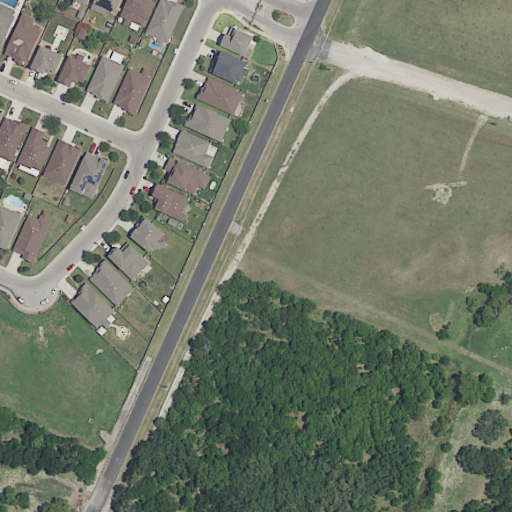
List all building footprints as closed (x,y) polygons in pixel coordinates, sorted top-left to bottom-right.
[(92,2),(92,0),(118,0),(113,11),(92,2)] [(120,12),(125,0),(151,0),(141,21),(120,12)] [(166,45),(145,35),(160,0),(163,0),(183,8),(166,45)] [(0,10),(14,17),(0,47),(0,10)] [(27,62),(6,52),(21,19),(42,28),(27,62)] [(215,45),(221,32),(231,36),(235,27),(254,36),(244,58),(215,45)] [(33,67),(41,48),(61,57),(53,76),(33,67)] [(211,73),(221,51),(246,62),(236,84),(211,73)] [(56,80),(67,55),(91,65),(84,81),(79,79),(77,83),(69,80),(67,85),(56,80)] [(85,92),(102,55),(123,64),(106,101),(85,92)] [(114,101),(129,66),(150,76),(135,110),(114,101)] [(198,98),(207,78),(241,94),(232,114),(198,98)] [(185,127),(195,105),(229,120),(219,142),(185,127)] [(0,154),(0,130),(7,116),(27,125),(11,159),(0,154)] [(181,130),(171,153),(208,169),(212,158),(205,154),(210,142),(181,130)] [(19,162),(33,132),(43,137),(40,143),(49,147),(38,171),(19,162)] [(43,175),(59,141),(80,151),(65,184),(43,175)] [(69,188),(84,153),(108,163),(92,199),(69,188)] [(163,181),(173,159),(201,171),(191,193),(163,181)] [(150,209),(161,185),(187,197),(176,221),(150,209)] [(0,249),(0,205),(20,215),(4,251),(0,249)] [(13,248),(28,214),(37,218),(39,213),(52,219),(32,263),(19,257),(22,252),(13,248)] [(144,218),(164,234),(149,252),(129,236),(144,218)] [(107,256),(125,238),(148,261),(130,279),(107,256)] [(113,302),(88,277),(103,261),(128,286),(113,302)] [(68,301),(84,284),(112,311),(95,328),(68,301)]
